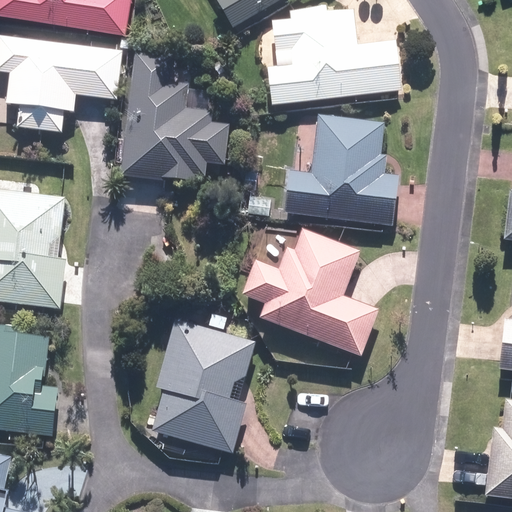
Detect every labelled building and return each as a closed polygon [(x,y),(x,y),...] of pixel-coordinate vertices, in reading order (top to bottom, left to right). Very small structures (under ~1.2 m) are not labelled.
[(0,0),(0,20),(127,30),(128,0),(0,0)] [(211,0),(230,29),(277,0),(211,0)] [(267,69),(272,108),(403,93),(397,40),(357,44),(353,13),(268,23),(273,68),(267,69)] [(120,53),(0,40),(0,81),(8,82),(5,107),(17,108),(15,132),(62,137),(65,115),(70,115),(72,94),(116,99),(120,53)] [(173,58),(131,54),(121,181),(189,186),(190,176),(204,177),(205,165),(225,167),(228,129),(208,127),(209,107),(170,104),(173,58)] [(382,124),(316,118),(312,173),(286,171),(282,218),(394,227),(399,179),(387,178),(388,162),(378,161),(382,124)] [(69,198),(0,192),(0,309),(62,315),(67,264),(48,262),(49,248),(65,250),(69,198)] [(511,193),(506,193),(500,245),(511,246),(511,193)] [(261,303),(255,318),(362,359),(380,314),(350,302),(367,257),(306,234),(300,251),(283,244),(273,271),(249,261),(237,294),(261,303)] [(258,343),(173,319),(152,392),(159,394),(148,434),(228,458),(242,409),(219,403),(225,383),(245,389),(258,343)] [(511,323),(502,322),(496,373),(511,374),(511,323)] [(41,342),(21,326),(0,326),(0,433),(54,438),(55,388),(42,389),(41,342)] [(489,429),(481,499),(511,503),(511,402),(502,401),(498,430),(489,429)] [(19,459),(0,453),(0,511),(36,511),(7,504),(19,459)]
